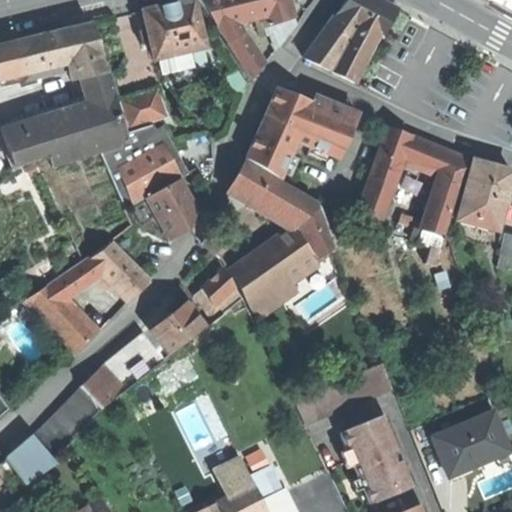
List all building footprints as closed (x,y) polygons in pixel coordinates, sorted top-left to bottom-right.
[(237,22),(263,16),(257,0),(210,0),(201,3),(217,26),(237,22)] [(288,0),(257,0),(263,16),(266,27),(295,18),(288,0)] [(347,0),(306,59),(331,71),(355,83),(371,50),(375,51),(398,9),(382,0),(347,0)] [(504,9),(511,0),(491,0),(490,2),(504,9)] [(168,9),(144,15),(155,60),(166,57),(175,55),(204,49),(193,3),(168,9)] [(297,26),(295,18),(266,27),(281,46),(297,26)] [(263,68),(237,22),(217,26),(252,79),(263,68)] [(81,79),(107,73),(93,26),(51,37),(13,47),(12,43),(0,46),(0,82),(25,75),(29,88),(38,86),(36,81),(70,72),(72,81),(81,79)] [(177,62),(175,55),(166,57),(168,65),(177,62)] [(114,96),(107,73),(81,79),(89,104),(114,96)] [(293,138),(342,160),(359,114),(324,100),(289,87),(277,90),(259,130),(247,158),(281,179),(295,151),(288,148),(293,138)] [(119,101),(130,129),(167,118),(157,90),(119,101)] [(125,133),(114,96),(89,104),(38,121),(49,155),(50,158),(125,133)] [(13,167),(49,155),(38,121),(2,133),(13,167)] [(152,126),(125,133),(50,158),(54,170),(100,154),(125,210),(148,197),(180,179),(182,179),(152,126)] [(394,186),(403,162),(412,139),(389,130),(371,177),(394,186)] [(434,147),(412,139),(403,162),(440,177),(458,185),(466,160),(434,147)] [(511,171),(494,167),(473,162),(458,219),(497,230),(511,172),(511,171)] [(296,193),(247,164),(240,175),(232,189),(281,219),(296,193)] [(380,223),(394,186),(371,177),(357,214),(380,223)] [(460,185),(458,185),(440,177),(422,230),(442,237),(460,185)] [(197,210),(180,179),(148,197),(170,240),(188,230),(192,221),(197,210)] [(319,206),(296,193),(281,219),(293,229),(230,272),(251,307),(305,269),(335,248),(319,206)] [(203,242),(216,253),(222,240),(210,230),(203,242)] [(432,268),(442,237),(422,230),(417,244),(429,248),(423,265),(432,268)] [(511,268),(511,235),(505,234),(498,268),(511,268)] [(149,281),(111,245),(88,261),(101,274),(111,284),(128,302),(149,281)] [(96,278),(101,274),(88,261),(87,260),(51,284),(65,300),(96,278)] [(211,281),(202,289),(214,306),(238,289),(225,269),(211,281)] [(323,294),(305,269),(251,307),(268,332),(298,311),(323,294)] [(106,289),(111,284),(101,274),(96,278),(106,289)] [(91,328),(65,300),(51,284),(27,301),(76,354),(87,343),(97,334),(91,328)] [(243,298),(238,289),(214,306),(202,289),(195,294),(213,320),(243,298)] [(331,306),(323,294),(298,311),(306,323),(331,306)] [(153,329),(173,353),(205,327),(185,303),(167,318),(153,329)] [(95,324),(91,328),(97,334),(100,330),(95,324)] [(166,359),(173,353),(153,329),(147,334),(166,359)] [(103,409),(166,359),(147,334),(145,332),(105,363),(81,385),(83,387),(103,409)] [(307,424),(393,389),(382,363),(296,399),(307,424)] [(79,433),(103,409),(83,387),(58,411),(79,433)] [(0,418),(10,411),(0,396),(0,418)] [(53,457),(79,433),(58,411),(33,435),(53,457)] [(433,437),(450,476),(468,469),(509,451),(492,412),(433,437)] [(369,503),(412,486),(386,423),(344,440),(369,503)] [(21,479),(53,457),(33,435),(33,433),(7,454),(21,479)] [(216,468),(229,494),(253,481),(240,456),(216,468)] [(135,480),(142,494),(162,484),(165,483),(158,468),(135,480)] [(229,494),(215,501),(220,511),(264,511),(268,510),(263,500),(253,481),(229,494)] [(142,494),(148,507),(169,496),(162,484),(142,494)] [(298,511),(286,488),(263,500),(268,510),(268,511),(298,511)] [(149,511),(176,511),(169,496),(148,507),(147,507),(149,511)] [(108,511),(100,498),(85,506),(87,511),(108,511)] [(220,511),(215,501),(192,511),(220,511)]
